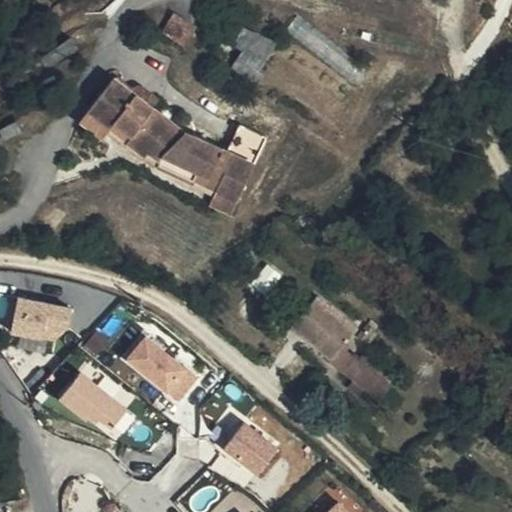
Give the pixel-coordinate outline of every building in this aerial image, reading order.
[(238,44),(246,50),(266,64),(277,47),(248,30),(238,44)] [(246,50),(235,63),(233,67),(255,80),(256,79),(259,73),(266,64),(246,50)] [(152,129),(160,115),(105,73),(79,105),(102,123),(107,117),(124,132),(120,137),(139,152),(143,149),(153,157),(149,165),(186,184),(188,180),(192,173),(214,186),(210,192),(209,195),(229,206),(241,183),(228,173),(212,163),(174,141),(152,129)] [(259,73),(256,79),(261,83),(265,78),(259,73)] [(102,123),(79,105),(71,115),(94,133),(102,123)] [(177,129),(160,115),(152,129),(174,141),(212,163),(228,173),(241,183),(250,166),(177,129)] [(107,117),(102,123),(120,137),(124,132),(107,117)] [(188,180),(210,192),(214,186),(192,173),(188,180)] [(224,216),(229,206),(209,195),(203,206),(224,216)] [(0,289),(24,289),(24,268),(0,269),(0,289)] [(358,325),(318,290),(289,323),(330,360),(358,325)] [(74,310),(16,299),(9,333),(51,343),(69,331),(74,310)] [(200,378),(144,334),(123,361),(179,405),(200,378)] [(373,397),(384,384),(348,354),(338,366),(373,397)] [(137,410),(82,369),(58,402),(113,443),(137,410)] [(285,452),(242,421),(223,449),(265,479),(285,452)] [(351,511),(337,498),(323,511),(351,511)]
